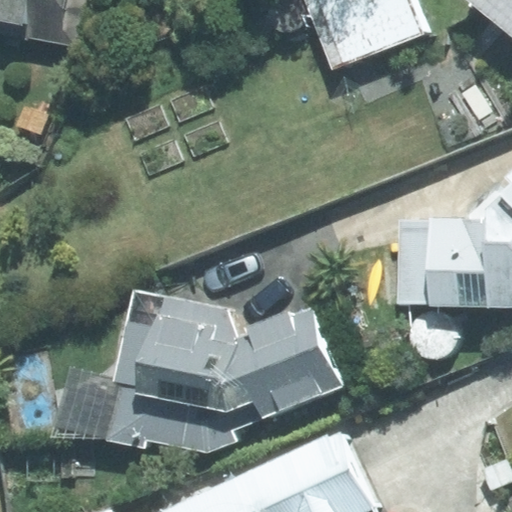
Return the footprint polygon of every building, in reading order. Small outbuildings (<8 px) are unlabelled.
[(0,0),(0,26),(32,32),(33,29),(82,38),(88,0),(0,0)] [(432,35),(416,0),(305,0),(339,76),(432,35)] [(511,0),(475,0),(511,29),(511,0)] [(19,120),(45,129),(53,108),(27,99),(19,120)] [(403,214),(404,295),(511,295),(511,177),(495,195),(496,202),(442,202),(441,214),(403,214)] [(245,431),(240,422),(270,409),(273,415),(337,390),(350,409),(373,394),(367,385),(361,389),(316,296),(300,308),(293,296),(245,328),(230,305),(138,286),(120,373),(125,374),(112,436),(150,444),(152,435),(164,437),(176,455),(192,444),(216,450),(245,431)] [(51,348),(10,353),(20,432),(62,427),(51,348)] [(337,423),(138,511),(351,511),(380,499),(347,426),(341,430),(337,423)]
